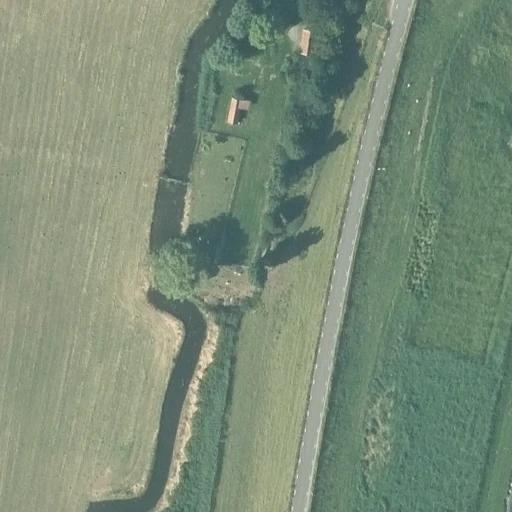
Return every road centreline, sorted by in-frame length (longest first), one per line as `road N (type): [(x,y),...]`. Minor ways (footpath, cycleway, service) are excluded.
road 1 (tertiary): [(297,511),(400,0)]
road 2 (track): [(270,288),(315,194),(375,21),(394,0)]
